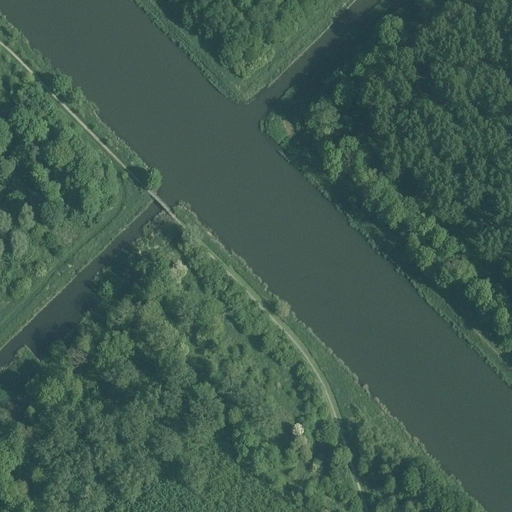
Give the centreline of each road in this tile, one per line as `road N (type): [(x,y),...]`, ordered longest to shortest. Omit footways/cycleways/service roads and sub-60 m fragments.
road 1 (track): [(404,0),(300,102),(290,127),(511,366)]
road 2 (track): [(156,0),(235,79),(251,83),(337,0)]
